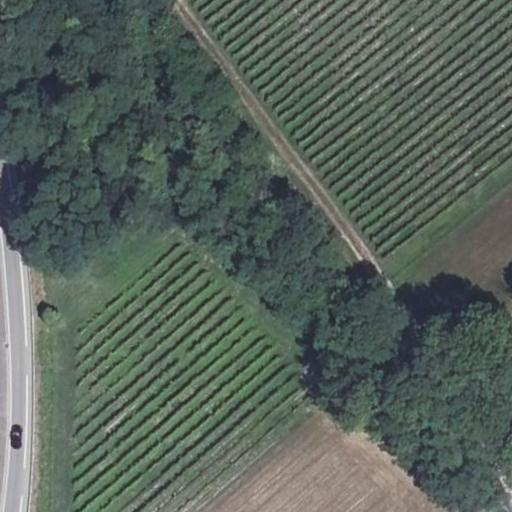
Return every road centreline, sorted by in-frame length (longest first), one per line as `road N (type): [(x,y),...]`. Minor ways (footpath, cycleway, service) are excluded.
road 1 (track): [(511,417),(164,0)]
road 2 (secondary): [(11,511),(20,320),(0,163)]
